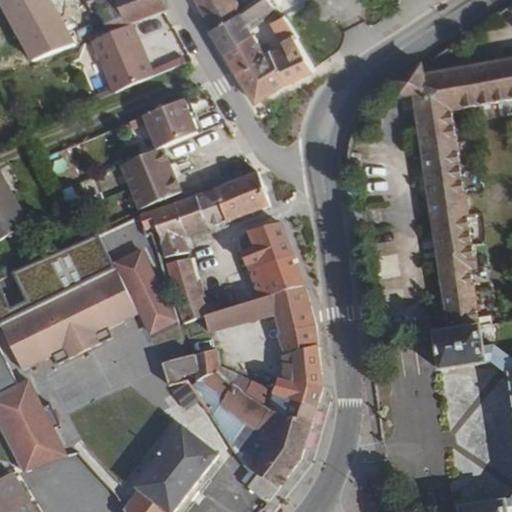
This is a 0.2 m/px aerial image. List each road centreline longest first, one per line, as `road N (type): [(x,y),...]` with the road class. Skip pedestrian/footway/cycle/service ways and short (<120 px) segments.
road 1 (secondary): [(311,511),(348,441),(322,187)]
road 2 (secondary): [(322,187),(323,138),(349,85),(474,0)]
road 3 (residential): [(177,0),(257,140),(322,187)]
